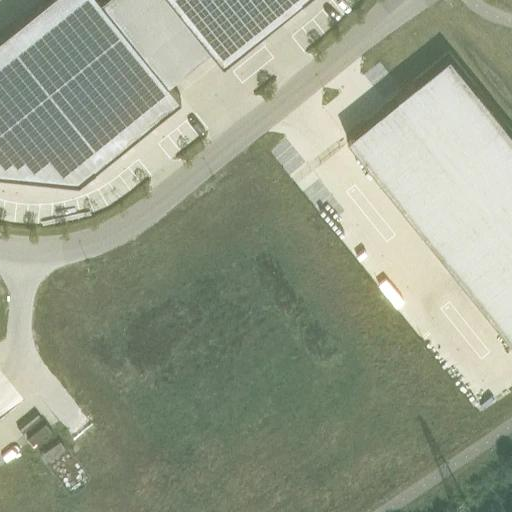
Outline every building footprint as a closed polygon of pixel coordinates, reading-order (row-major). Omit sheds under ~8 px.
[(23,12),(0,30),(0,168),(78,176),(125,138),(124,137),(139,125),(140,126),(180,94),(167,78),(209,44),(173,0),(38,0),(39,2),(24,14),(23,12)] [(295,0),(173,0),(209,44),(222,60),(295,0)] [(511,131),(448,52),(346,135),(511,340),(511,131)] [(24,399),(34,392),(20,373),(10,380),(24,399)] [(113,511),(99,495),(77,511),(113,511)]
